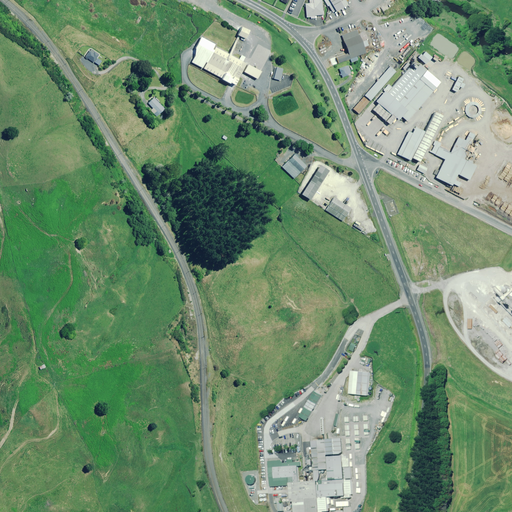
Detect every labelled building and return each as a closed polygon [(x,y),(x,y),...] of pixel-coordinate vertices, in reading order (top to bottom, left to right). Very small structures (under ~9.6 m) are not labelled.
[(310,0),(302,1),(304,17),(321,15),(319,0),(310,0)] [(344,4),(341,0),(326,0),(333,11),(344,4)] [(248,31),(241,27),(237,35),(244,39),(248,31)] [(338,57),(340,63),(367,52),(358,29),(342,35),(349,52),(338,57)] [(243,63),(211,46),(201,67),(231,84),(243,63)] [(93,53),(89,51),(85,57),(93,62),(98,55),(94,52),(93,53)] [(432,57),(426,52),(423,55),(421,54),(418,57),(427,64),(432,57)] [(385,92),(377,101),(379,103),(397,118),(400,120),(403,117),(408,121),(442,82),(421,64),(415,71),(410,67),(393,87),(389,84),(383,90),(385,92)] [(260,72),(247,65),(243,72),(256,79),(260,72)] [(349,65),(339,69),(343,78),(349,75),(348,74),(352,73),(349,65)] [(397,71),(390,66),(365,95),(371,101),(397,71)] [(282,69),(276,68),(273,79),(279,81),(282,69)] [(464,79),(459,76),(452,90),(457,92),(460,87),(463,88),(465,84),(462,82),(464,79)] [(370,102),(364,97),(353,109),(359,114),(370,102)] [(164,109),(153,98),(148,103),(153,109),(150,110),(156,117),(164,109)] [(391,125),(397,118),(379,103),(373,110),(391,125)] [(480,112),(480,111),(480,110),(480,108),(479,107),(479,106),(478,105),(477,104),(475,103),(474,103),(473,103),(471,103),(470,103),(469,103),(468,104),(467,105),(466,106),(465,107),(465,108),(464,110),(464,111),(465,112),(465,114),(466,115),(467,116),(468,117),(469,117),(470,118),(472,118),(473,118),(474,118),(476,117),(477,117),(478,116),(479,115),(479,114),(480,112)] [(412,158),(421,162),(444,116),(435,112),(426,131),(412,158)] [(409,131),(398,154),(411,161),(412,158),(426,131),(416,126),(413,133),(409,131)] [(451,152),(440,147),(435,155),(445,159),(440,171),(436,169),(434,174),(437,176),(436,177),(452,185),(453,183),(459,186),(461,182),(455,180),(458,174),(470,180),(477,165),(463,158),(475,134),(470,132),(466,140),(459,136),(451,152)] [(442,143),(436,140),(433,144),(435,145),(432,151),(431,150),(430,152),(435,155),(440,147),(442,143)] [(298,156),(295,153),(281,167),(293,179),(306,166),(296,157),(298,156)] [(428,168),(420,164),(417,170),(425,174),(428,168)] [(328,171),(319,165),(301,195),(309,200),(328,171)] [(350,208),(333,198),(325,210),(342,221),(350,208)] [(468,290),(456,302),(511,358),(511,312),(504,304),(493,315),(468,290)] [(348,350),(353,352),(356,345),(351,343),(348,350)] [(348,394),(356,395),(358,372),(350,371),(348,394)] [(369,373),(358,372),(356,395),(368,396),(369,373)] [(322,396),(313,391),(298,416),(306,421),(322,396)] [(324,439),(325,455),(339,453),(342,452),(340,438),(324,439)] [(324,439),(310,441),(313,470),(326,469),(325,456),(325,455),(324,439)] [(341,455),(325,456),(326,469),(327,479),(343,478),(342,467),(341,455)] [(287,485),(287,483),(298,482),(296,459),(267,461),(269,486),(287,485)] [(342,467),(343,478),(350,477),(349,466),(342,467)] [(318,484),(315,484),(316,497),(326,497),(344,495),(343,481),(343,478),(327,479),(318,480),(318,484)] [(315,484),(314,480),(287,483),(287,485),(289,501),(292,501),(293,511),(317,511),(316,497),(315,484)] [(343,481),(344,495),(344,498),(350,498),(349,494),(351,494),(350,480),(343,481)] [(326,497),(316,497),(317,511),(321,511),(322,511),(327,511),(326,497)]
